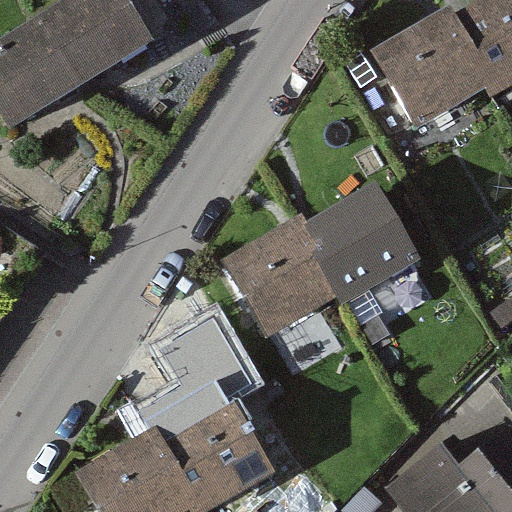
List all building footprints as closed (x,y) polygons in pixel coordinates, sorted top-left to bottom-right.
[(81,83),(153,39),(129,0),(62,0),(39,14),(81,83)] [(511,4),(471,27),(509,96),(511,102),(511,4)] [(0,112),(9,128),(81,83),(39,14),(0,38),(0,112)] [(429,140),(509,96),(467,21),(461,25),(387,65),(429,140)] [(431,270),(386,193),(317,232),(356,301),(362,309),(431,270)] [(278,345),(356,301),(317,232),(313,224),(235,268),(278,345)] [(193,511),(205,511),(277,470),(232,393),(162,434),(181,466),(170,472),(191,508),(193,511)] [(75,472),(98,511),(184,511),(191,508),(170,472),(181,466),(162,434),(157,425),(75,472)] [(511,511),(511,448),(470,480),(454,459),(400,499),(410,511),(511,511)]
